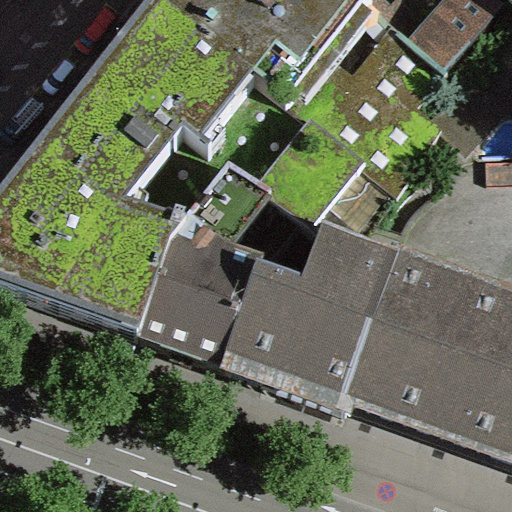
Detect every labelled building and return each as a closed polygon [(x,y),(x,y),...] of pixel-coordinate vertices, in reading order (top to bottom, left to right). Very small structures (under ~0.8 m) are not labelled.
[(360,172),(395,200),(439,134),(414,112),(445,79),(444,78),(411,51),(391,32),(360,72),(364,75),(348,95),(312,67),(362,4),(358,0),(166,0),(158,10),(360,172)] [(377,0),(358,0),(362,4),(379,19),(388,10),(377,0)] [(456,0),(411,51),(444,78),(502,14),(486,0),(456,0)] [(322,242),(345,251),(357,236),(328,213),(360,172),(158,10),(156,9),(139,30),(0,205),(0,298),(26,307),(113,338),(137,347),(138,344),(170,257),(228,180),(269,208),(270,207),(322,242)] [(228,180),(170,257),(138,344),(167,354),(225,374),(260,273),(228,261),(269,208),(228,180)] [(511,310),(345,251),(322,242),(305,289),(260,273),(225,374),(225,375),(346,418),(349,410),(511,468),(511,310)]
